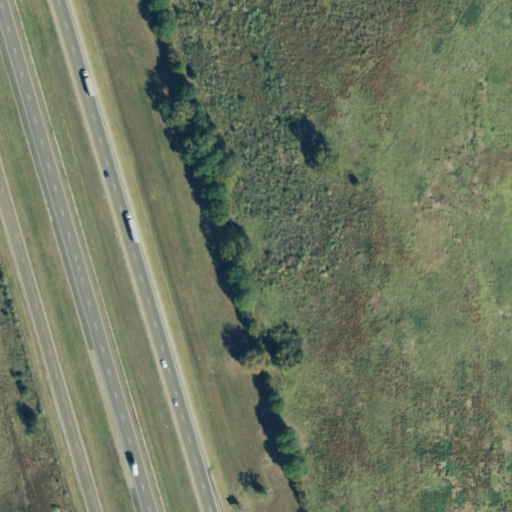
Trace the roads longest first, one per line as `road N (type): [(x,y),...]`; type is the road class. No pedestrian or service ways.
road 1 (motorway): [(209,511),(58,0)]
road 2 (motorway): [(0,10),(144,511)]
road 3 (tertiary): [(97,511),(0,176)]
